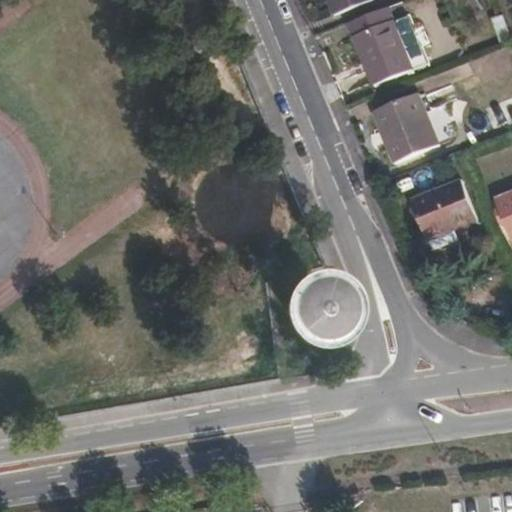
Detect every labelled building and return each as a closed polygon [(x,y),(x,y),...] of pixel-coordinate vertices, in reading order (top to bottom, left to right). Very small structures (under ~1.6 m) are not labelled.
[(328,0),(333,13),(335,16),(374,0),(328,0)] [(389,8),(349,24),(374,87),(415,70),(414,68),(428,62),(409,17),(396,23),(389,8)] [(419,94),(375,112),(397,164),(441,145),(419,94)] [(428,241),(430,240),(456,230),(478,221),(462,180),(412,201),(413,201),(428,241)] [(511,194),(496,200),(511,240),(511,194)] [(456,230),(430,240),(434,251),(459,241),(456,230)] [(288,302),(287,307),(287,311),(288,315),(291,319),(294,322),(298,324),(302,326),(307,326),(311,325),(319,320),(321,316),(323,307),(320,299),(317,295),(310,291),(305,290),(296,292),(293,295),(288,302)]
